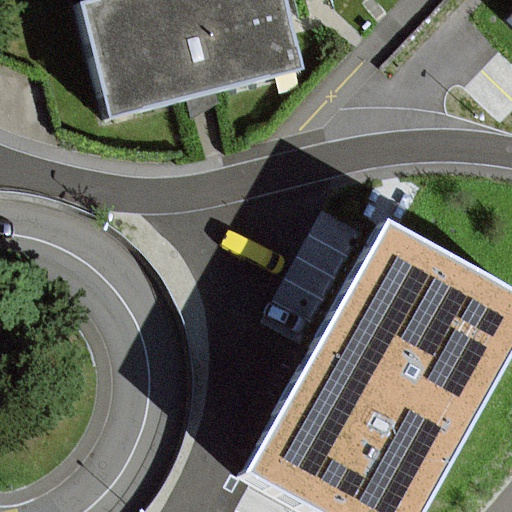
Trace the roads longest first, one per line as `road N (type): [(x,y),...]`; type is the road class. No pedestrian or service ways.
road 1 (residential): [(0,168),(154,195),(225,187),(394,146),(511,150)]
road 2 (unclassified): [(87,511),(131,460),(143,431),(146,349),(126,304),(94,269),(51,241),(0,230)]
